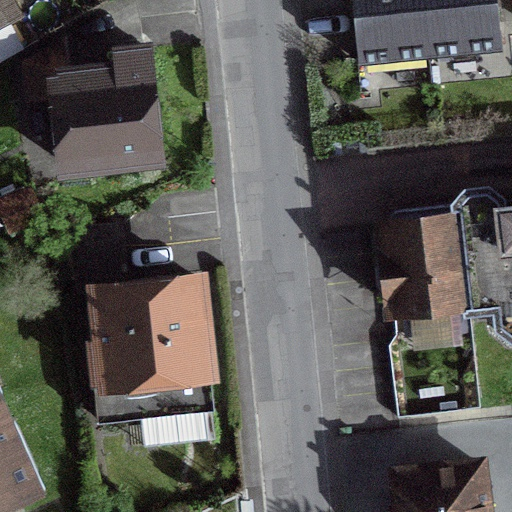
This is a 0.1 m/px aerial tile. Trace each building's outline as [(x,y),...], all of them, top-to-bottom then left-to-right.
[(0,0),(0,24),(14,17),(4,0),(0,0)] [(349,0),(356,65),(499,50),(494,0),(349,0)] [(113,65),(52,72),(63,168),(152,157),(140,48),(111,51),(113,65)] [(464,194),(454,207),(465,302),(466,310),(489,308),(491,331),(508,344),(511,343),(511,209),(497,211),(496,202),(484,192),(464,194)] [(412,211),(414,225),(380,229),(384,262),(376,271),(379,287),(389,294),(391,310),(465,302),(454,207),(424,210),(412,211)] [(96,422),(209,410),(195,281),(95,292),(100,340),(88,341),(96,422)] [(0,507),(40,490),(0,400),(0,507)] [(390,511),(483,511),(479,467),(453,470),(453,466),(391,473),(396,511),(390,511)]
